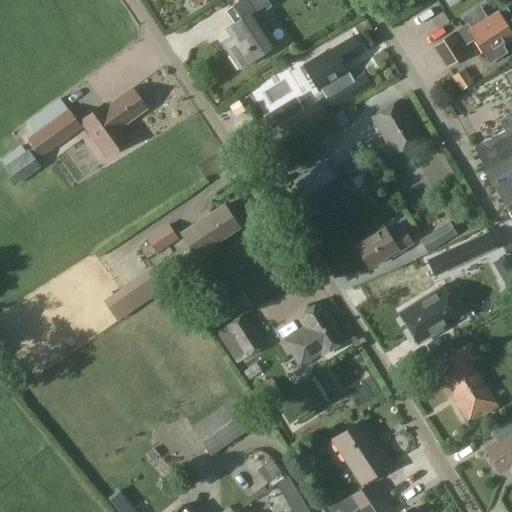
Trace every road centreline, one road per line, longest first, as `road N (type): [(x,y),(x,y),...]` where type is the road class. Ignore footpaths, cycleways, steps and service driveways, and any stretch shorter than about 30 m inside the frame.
road 1 (unclassified): [(470,511),(287,223),(129,0)]
road 2 (residential): [(364,0),(511,244)]
road 3 (unknown): [(172,430),(210,452),(246,436),(273,444),(293,466),(313,511)]
